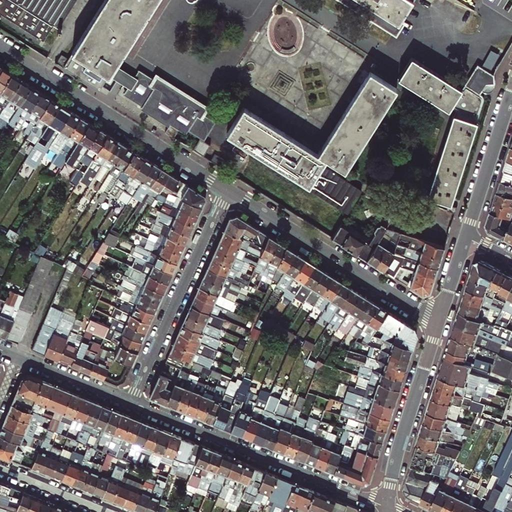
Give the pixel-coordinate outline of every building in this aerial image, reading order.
[(71,0),(0,0),(0,13),(43,40),(54,21),(57,23),(71,0)] [(103,0),(76,44),(71,52),(72,52),(67,59),(61,55),(56,62),(63,66),(62,67),(99,90),(108,75),(115,64),(155,0),(103,0)] [(404,23),(400,21),(398,24),(397,23),(393,29),(347,0),(336,0),(396,37),(404,23)] [(347,0),(393,29),(397,23),(398,24),(400,21),(413,0),(347,0)] [(452,0),(425,0),(424,3),(464,28),(474,13),(452,0)] [(494,48),(485,66),(499,73),(508,55),(494,48)] [(411,58),(398,78),(448,110),(450,107),(456,110),(454,116),(453,116),(427,198),(450,205),(476,123),(475,123),(483,100),(482,98),(481,94),(464,84),(461,89),(411,58)] [(108,75),(127,86),(129,83),(132,85),(135,81),(131,79),(133,75),(115,64),(108,75)] [(0,92),(12,73),(1,67),(0,69),(0,92)] [(138,69),(133,75),(131,79),(135,81),(132,85),(129,83),(127,86),(122,93),(141,105),(139,108),(169,126),(165,132),(174,137),(178,130),(187,135),(189,131),(199,138),(205,141),(217,123),(201,112),(203,110),(186,99),(188,96),(167,83),(165,86),(162,90),(155,85),(157,81),(138,69)] [(243,108),(226,134),(309,186),(349,211),(358,196),(361,192),(320,166),(325,159),(344,171),(396,89),(368,71),(316,153),(243,108)] [(22,80),(12,73),(0,92),(0,114),(4,107),(22,80)] [(0,126),(4,129),(31,86),(22,80),(4,107),(10,111),(6,118),(4,117),(0,123),(0,126)] [(165,86),(157,81),(155,85),(162,90),(165,86)] [(21,117),(25,119),(42,93),(31,86),(4,129),(0,135),(5,138),(13,125),(15,126),(21,117)] [(42,93),(25,119),(29,122),(24,132),(23,131),(17,141),(22,145),(26,138),(51,98),(42,93)] [(44,131),(61,104),(51,98),(26,138),(32,141),(35,136),(36,132),(38,128),(44,131)] [(51,144),(51,143),(71,111),(61,104),(44,131),(24,162),(30,165),(42,147),(43,148),(47,142),(51,144)] [(4,107),(0,114),(4,117),(6,118),(10,111),(4,107)] [(71,111),(51,143),(60,148),(65,141),(80,117),(71,111)] [(15,126),(19,129),(25,119),(21,117),(15,126)] [(89,123),(80,117),(65,141),(69,144),(62,156),(61,157),(66,160),(89,123)] [(29,122),(25,119),(19,129),(23,131),(24,132),(29,122)] [(89,123),(66,160),(72,164),(80,151),(84,154),(84,153),(100,129),(89,123)] [(84,172),(108,135),(100,129),(84,153),(89,156),(84,164),(80,170),(84,172)] [(117,140),(108,135),(84,172),(80,180),(89,185),(94,176),(102,164),(117,140)] [(209,144),(205,141),(199,138),(192,149),(203,155),(209,144)] [(109,172),(125,145),(117,140),(102,164),(107,167),(99,179),(94,188),(97,190),(99,188),(109,172)] [(65,141),(60,148),(57,153),(62,156),(69,144),(65,141)] [(60,148),(51,143),(51,144),(48,148),(57,153),(60,148)] [(110,188),(114,183),(134,151),(125,145),(109,172),(113,175),(103,190),(97,199),(102,202),(110,188)] [(79,161),(84,154),(80,151),(72,164),(75,167),(78,163),(79,161)] [(123,189),(143,157),(134,151),(114,183),(123,189)] [(84,153),(84,154),(79,161),(84,164),(89,156),(84,153)] [(214,154),(210,159),(222,167),(226,161),(214,154)] [(153,163),(143,157),(123,189),(132,195),(153,163)] [(162,169),(153,163),(132,195),(130,199),(139,204),(162,169)] [(102,164),(94,176),(99,179),(107,167),(102,164)] [(80,180),(84,172),(80,170),(78,169),(77,168),(69,181),(76,185),(80,180)] [(170,174),(162,169),(139,204),(134,212),(137,214),(146,201),(150,195),(155,197),(160,189),(170,174)] [(511,173),(505,171),(502,182),(511,185),(511,173)] [(113,175),(109,172),(99,188),(103,190),(113,175)] [(171,190),(178,179),(170,174),(160,189),(163,190),(165,187),(171,190)] [(174,192),(173,194),(201,207),(205,199),(204,195),(178,179),(171,190),(174,192)] [(498,194),(511,197),(511,185),(502,182),(498,194)] [(114,183),(110,188),(120,194),(123,189),(114,183)] [(347,214),(349,211),(309,186),(307,188),(347,214)] [(368,186),(364,197),(401,209),(404,198),(368,186)] [(155,197),(165,202),(197,216),(201,207),(173,194),(170,193),(163,190),(160,189),(155,197)] [(511,197),(498,194),(495,203),(511,208),(511,197)] [(146,201),(150,204),(155,197),(150,195),(146,201)] [(171,209),(168,214),(193,226),(197,216),(165,202),(163,205),(171,209)] [(511,208),(495,203),(492,213),(511,219),(511,208)] [(171,209),(163,205),(161,211),(168,214),(171,209)] [(164,224),(189,235),(193,226),(168,214),(161,211),(149,206),(147,209),(161,215),(167,218),(164,224)] [(364,235),(362,234),(360,235),(353,231),(351,232),(340,225),(332,238),(366,259),(380,238),(383,233),(385,229),(398,209),(391,207),(380,226),(376,224),(370,234),(368,234),(366,234),(364,235)] [(511,226),(511,219),(492,213),(488,225),(490,231),(505,239),(511,226)] [(167,218),(161,215),(158,221),(164,224),(167,218)] [(229,218),(224,230),(238,236),(241,231),(247,235),(256,241),(254,244),(263,247),(268,236),(237,216),(229,218)] [(185,244),(189,235),(164,224),(158,221),(156,220),(152,229),(185,244)] [(362,234),(343,222),(340,225),(351,232),(353,231),(360,235),(362,234)] [(138,234),(143,225),(138,223),(133,231),(138,234)] [(156,242),(181,253),(185,244),(152,229),(150,233),(158,236),(156,242)] [(385,229),(383,233),(390,238),(394,232),(385,229)] [(224,230),(220,239),(245,250),(253,254),(254,250),(247,247),(249,241),(244,239),(238,236),(224,230)] [(114,246),(119,236),(109,232),(103,241),(108,243),(114,246)] [(394,232),(390,238),(387,243),(388,243),(375,265),(383,270),(394,253),(395,249),(397,244),(400,233),(394,232)] [(148,238),(156,242),(158,236),(150,233),(148,238)] [(400,233),(397,244),(440,258),(444,247),(400,233)] [(156,242),(148,238),(142,236),(140,239),(145,241),(152,245),(150,250),(177,262),(181,253),(156,242)] [(262,275),(277,241),(268,236),(263,247),(261,252),(259,256),(257,262),(255,266),(253,270),(262,275)] [(388,243),(387,243),(380,238),(366,259),(375,265),(388,243)] [(216,248),(244,261),(249,263),(250,259),(242,255),(245,250),(220,239),(216,248)] [(108,243),(103,241),(97,250),(102,253),(103,253),(108,243)] [(152,245),(145,241),(143,247),(150,250),(152,245)] [(274,272),(285,247),(277,241),(262,275),(260,279),(264,281),(266,277),(269,270),(274,272)] [(135,244),(131,254),(172,273),(177,262),(150,250),(143,247),(135,244)] [(440,258),(397,244),(395,249),(406,253),(407,250),(412,251),(410,259),(437,267),(440,258)] [(295,253),(285,247),(274,272),(271,280),(270,281),(272,282),(275,278),(278,280),(295,253)] [(216,248),(212,258),(236,269),(240,270),(244,261),(216,248)] [(96,262),(102,253),(97,250),(91,260),(96,262)] [(253,254),(245,250),(242,255),(250,259),(253,254)] [(295,253),(278,280),(275,285),(273,288),(282,294),(286,288),(294,277),(305,259),(295,253)] [(405,268),(414,271),(434,277),(437,267),(410,259),(405,257),(394,253),(383,270),(393,276),(399,267),(405,268)] [(133,262),(136,263),(143,266),(141,271),(168,282),(172,273),(131,254),(129,259),(134,261),(133,262)] [(40,255),(37,262),(50,267),(52,261),(40,255)] [(212,258),(207,267),(247,285),(249,281),(242,278),(234,274),(236,269),(212,258)] [(303,282),(314,265),(305,259),(294,277),(297,278),(289,291),(292,292),(295,294),(303,282)] [(92,270),(96,262),(91,260),(86,267),(92,270)] [(471,278),(489,286),(490,282),(493,283),(500,270),(482,261),(475,263),(471,278)] [(37,262),(35,268),(47,273),(50,267),(37,262)] [(86,268),(76,263),(72,270),(79,273),(82,275),(86,268)] [(323,270),(314,265),(303,282),(306,284),(299,296),(304,300),(308,293),(311,288),(323,270)] [(134,267),(132,266),(129,273),(139,277),(141,271),(134,267)] [(86,267),(86,268),(82,275),(90,279),(94,271),(92,270),(86,267)] [(247,285),(207,267),(203,276),(228,287),(230,282),(240,287),(241,286),(258,294),(260,290),(256,289),(247,285)] [(398,279),(405,268),(399,267),(393,276),(398,279)] [(47,273),(35,268),(32,275),(44,280),(47,273)] [(240,270),(236,269),(234,274),(242,278),(245,272),(240,270)] [(271,280),(274,272),(269,270),(266,277),(271,280)] [(321,294),(332,276),(323,270),(311,288),(315,290),(312,296),(308,302),(313,305),(321,294)] [(500,270),(493,283),(492,287),(494,288),(493,290),(491,290),(490,292),(492,293),(491,295),(494,297),(494,295),(495,293),(499,295),(500,293),(509,275),(500,270)] [(163,293),(168,282),(141,271),(139,277),(129,273),(127,276),(163,293)] [(434,277),(414,271),(412,280),(409,280),(408,283),(410,284),(409,287),(422,295),(429,293),(434,277)] [(32,275),(29,281),(42,286),(44,280),(32,275)] [(137,285),(134,291),(159,303),(163,293),(127,276),(124,275),(122,278),(128,280),(137,285)] [(499,302),(505,304),(511,291),(511,276),(509,275),(500,293),(503,295),(499,302)] [(238,292),(228,287),(203,276),(199,286),(224,296),(226,291),(236,296),(243,299),(245,295),(238,292)] [(341,282),(332,276),(321,294),(324,296),(317,308),(323,311),(341,282)] [(297,278),(294,277),(286,288),(289,291),(297,278)] [(272,283),(275,285),(278,280),(275,278),(272,282),(270,281),(266,291),(268,292),(272,283)] [(489,286),(471,278),(467,289),(486,296),(493,299),(494,297),(491,295),(492,293),(490,292),(488,291),(489,286)] [(137,285),(128,280),(125,287),(134,291),(137,285)] [(258,284),(249,280),(249,281),(247,285),(256,289),(258,284)] [(27,288),(39,293),(42,286),(29,281),(27,288)] [(238,292),(240,287),(230,282),(228,287),(238,292)] [(350,288),(341,282),(323,311),(332,317),(335,311),(350,288)] [(132,295),(129,301),(154,313),(159,303),(134,291),(125,287),(118,284),(117,288),(132,295)] [(221,302),(224,296),(199,286),(195,295),(227,309),(237,314),(238,310),(231,307),(221,302)] [(27,288),(24,294),(36,299),(39,293),(27,288)] [(132,295),(117,288),(114,294),(117,296),(129,301),(132,295)] [(350,288),(335,311),(340,314),(336,320),(340,323),(359,293),(350,288)] [(467,289),(464,300),(489,310),(491,307),(493,308),(494,304),(485,300),(486,296),(467,289)] [(8,318),(14,306),(19,294),(9,290),(5,301),(0,312),(0,336),(5,338),(10,327),(13,321),(13,320),(8,318)] [(234,301),(236,296),(226,291),(224,296),(234,301)] [(503,309),(511,313),(511,291),(505,304),(503,309)] [(350,329),(353,323),(369,299),(359,293),(340,323),(350,329)] [(21,300),(34,306),(36,299),(24,294),(21,300)] [(324,296),(321,294),(313,305),(317,308),(324,296)] [(238,314),(237,314),(227,309),(195,295),(191,304),(215,315),(218,310),(223,312),(225,313),(236,318),(238,314)] [(122,303),(120,309),(150,322),(154,313),(129,301),(117,296),(115,300),(122,303)] [(234,301),(224,296),(221,302),(231,307),(234,301)] [(362,329),(377,305),(369,299),(353,323),(358,326),(354,332),(359,334),(362,329)] [(31,312),(34,306),(21,300),(18,307),(31,312)] [(489,310),(464,300),(460,311),(494,326),(495,324),(498,318),(493,315),(495,310),(492,309),(493,308),(491,307),(489,310)] [(498,301),(495,310),(493,315),(498,318),(503,309),(505,304),(499,302),(498,301)] [(218,320),(219,317),(215,315),(191,304),(187,314),(212,325),(214,318),(218,320)] [(387,311),(377,305),(362,329),(367,332),(363,337),(368,340),(371,336),(387,311)] [(16,314),(18,307),(14,306),(8,318),(13,320),(16,314)] [(16,314),(28,319),(31,312),(18,307),(16,314)] [(112,317),(116,319),(146,331),(150,322),(120,309),(116,307),(112,317)] [(340,314),(335,311),(332,317),(336,320),(340,314)] [(403,321),(387,311),(371,336),(377,337),(380,338),(382,334),(388,338),(387,340),(392,342),(392,340),(397,332),(396,331),(403,321)] [(511,331),(506,329),(495,324),(494,326),(460,311),(456,323),(479,333),(501,342),(511,346),(511,331)] [(76,317),(63,312),(55,330),(45,355),(58,360),(71,330),(75,320),(76,317)] [(25,326),(28,319),(16,314),(13,320),(13,321),(25,326)] [(217,333),(219,328),(212,325),(187,314),(182,323),(210,335),(214,338),(218,339),(220,335),(217,333)] [(219,328),(223,319),(221,317),(219,317),(218,320),(214,318),(212,325),(219,328)] [(91,319),(86,330),(104,337),(108,326),(91,319)] [(146,331),(116,319),(112,328),(142,341),(146,331)] [(80,323),(75,320),(71,330),(76,333),(80,323)] [(25,326),(13,321),(10,327),(22,332),(25,326)] [(413,327),(403,321),(396,331),(397,332),(392,340),(392,342),(411,348),(416,335),(413,327)] [(210,335),(182,323),(178,332),(203,343),(205,339),(207,340),(210,335)] [(456,323),(452,335),(497,354),(511,360),(511,353),(504,350),(504,349),(499,347),(477,338),(479,333),(456,323)] [(55,330),(42,325),(32,349),(45,355),(55,330)] [(104,337),(120,344),(137,351),(142,341),(112,328),(108,326),(104,337)] [(18,343),(22,332),(10,327),(5,338),(18,343)] [(77,333),(76,333),(71,330),(58,360),(71,366),(79,347),(72,345),(77,333)] [(178,332),(174,341),(210,358),(214,348),(210,346),(203,343),(178,332)] [(501,342),(479,333),(477,338),(499,347),(501,342)] [(83,357),(90,340),(91,336),(85,334),(79,347),(71,366),(89,373),(96,356),(101,345),(94,342),(91,350),(89,349),(86,358),(83,357)] [(210,346),(212,343),(214,338),(210,335),(207,340),(205,339),(203,343),(210,346)] [(497,354),(452,335),(445,357),(473,366),(492,372),(497,354)] [(387,340),(380,338),(377,337),(375,343),(382,345),(380,349),(408,358),(411,348),(392,342),(387,340)] [(94,342),(90,340),(83,357),(86,358),(89,349),(91,350),(94,342)] [(210,358),(174,341),(170,350),(184,357),(193,361),(202,365),(204,361),(211,364),(214,359),(210,358)] [(115,356),(132,364),(137,351),(120,344),(116,352),(115,356)] [(379,354),(377,359),(405,368),(408,358),(380,349),(374,347),(366,344),(364,350),(369,351),(379,354)] [(405,368),(377,359),(368,356),(348,350),(339,347),(336,346),(333,350),(346,354),(345,360),(359,364),(402,378),(405,368)] [(103,358),(96,356),(89,373),(103,379),(113,356),(115,356),(116,352),(113,350),(110,358),(105,356),(103,358)] [(180,368),(184,357),(170,350),(165,361),(180,368)] [(369,351),(368,356),(377,359),(379,354),(369,351)] [(511,360),(497,354),(492,372),(511,378),(511,360)] [(234,368),(238,359),(232,356),(228,365),(234,368)] [(445,357),(443,365),(439,377),(461,384),(493,394),(496,395),(498,387),(496,384),(488,382),(488,379),(470,373),(473,366),(445,357)] [(202,365),(193,361),(191,366),(200,370),(202,365)] [(356,374),(370,379),(399,388),(402,378),(359,364),(356,374)] [(209,374),(211,369),(202,365),(200,370),(209,374)] [(218,378),(220,373),(211,369),(209,374),(218,378)] [(178,373),(174,381),(165,403),(174,407),(186,379),(187,376),(178,373)] [(165,403),(174,381),(159,374),(149,397),(165,403)] [(12,403),(30,411),(42,380),(29,375),(22,378),(12,403)] [(184,411),(196,380),(187,376),(186,379),(174,407),(184,411)] [(229,393),(224,391),(212,422),(222,426),(237,389),(242,378),(236,376),(234,381),(234,380),(229,393)] [(439,377),(436,388),(473,399),(475,400),(479,401),(481,396),(491,399),(493,394),(461,384),(439,377)] [(225,389),(224,391),(229,393),(234,380),(229,378),(225,389)] [(399,388),(370,379),(368,388),(357,385),(356,387),(350,385),(348,391),(393,405),(399,388)] [(42,415),(45,406),(54,385),(42,380),(30,411),(35,413),(42,415)] [(205,384),(196,380),(184,411),(193,414),(205,384)] [(205,384),(193,414),(202,418),(215,388),(210,386),(210,384),(208,383),(207,385),(205,384)] [(45,406),(55,409),(63,389),(54,385),(45,406)] [(212,422),(224,391),(225,389),(216,385),(215,388),(202,418),(212,422)] [(261,387),(258,393),(254,404),(258,406),(265,388),(261,387)] [(251,438),(268,398),(271,390),(265,388),(258,406),(254,404),(241,434),(251,438)] [(338,394),(345,396),(347,390),(340,388),(338,394)] [(436,388),(432,398),(461,407),(476,411),(479,402),(479,401),(475,400),(474,403),(472,402),(473,399),(436,388)] [(57,427),(60,420),(71,392),(63,389),(55,409),(51,419),(49,423),(47,429),(55,432),(56,429),(57,427)] [(246,392),(237,389),(222,426),(230,430),(239,407),(246,392)] [(246,392),(239,407),(243,408),(248,397),(250,398),(253,391),(247,389),(246,392)] [(393,405),(348,391),(347,390),(345,396),(351,398),(351,399),(357,401),(355,406),(389,417),(393,405)] [(241,434),(254,404),(258,393),(253,391),(250,398),(248,397),(243,408),(239,407),(230,430),(241,434)] [(60,420),(70,425),(82,396),(71,392),(60,420)] [(76,437),(80,429),(91,400),(82,396),(70,425),(67,433),(66,436),(67,437),(75,440),(76,437)] [(272,446),(283,417),(278,415),(283,404),(283,402),(282,401),(284,397),(280,396),(277,405),(261,442),(272,446)] [(272,446),(283,451),(299,411),(304,398),(299,396),(295,406),(289,419),(283,417),(272,446)] [(270,399),(268,398),(251,438),(261,442),(277,405),(269,402),(270,399)] [(328,411),(333,399),(329,398),(329,399),(324,410),(328,411)] [(461,407),(432,398),(428,412),(456,421),(461,407)] [(87,441),(90,433),(101,404),(91,400),(80,429),(76,437),(75,440),(78,442),(85,445),(87,441)] [(348,417),(357,420),(385,429),(389,417),(355,406),(342,402),(338,414),(348,417)] [(8,412),(31,422),(35,413),(30,411),(12,403),(8,412)] [(288,406),(283,417),(289,419),(295,406),(289,403),(288,406)] [(95,449),(100,437),(111,409),(101,404),(90,433),(87,441),(85,445),(88,446),(93,448),(95,449)] [(288,406),(283,404),(278,415),(283,417),(288,406)] [(107,447),(110,441),(121,412),(111,409),(100,437),(106,439),(103,446),(104,447),(102,452),(105,453),(107,447)] [(325,422),(329,411),(328,411),(324,410),(320,421),(325,422)] [(292,455),(303,427),(298,425),(301,416),(303,412),(299,411),(283,451),(292,455)] [(47,429),(43,427),(31,422),(8,412),(3,424),(31,435),(33,436),(36,429),(45,433),(47,429)] [(117,451),(120,445),(131,417),(121,412),(110,441),(117,444),(112,456),(113,456),(115,457),(117,451)] [(457,422),(456,421),(428,412),(424,423),(466,436),(469,430),(459,426),(456,426),(457,422)] [(304,460),(316,430),(310,428),(313,421),(310,420),(311,418),(311,417),(312,414),(309,413),(307,419),(303,427),(292,455),(304,460)] [(307,419),(301,416),(298,425),(303,427),(307,419)] [(47,429),(49,423),(51,419),(46,417),(43,427),(47,429)] [(126,458),(128,453),(141,420),(131,417),(120,445),(126,447),(121,460),(125,461),(126,458)] [(348,417),(345,423),(355,426),(357,420),(348,417)] [(320,421),(311,418),(310,420),(313,421),(310,428),(316,430),(317,428),(320,421)] [(137,453),(139,453),(151,425),(141,420),(128,453),(136,456),(137,453)] [(385,429),(357,420),(355,426),(345,423),(345,424),(338,422),(337,427),(346,430),(350,431),(382,441),(385,429)] [(466,436),(424,423),(421,433),(452,443),(453,438),(464,441),(466,436)] [(27,445),(31,435),(3,424),(0,431),(0,433),(26,445),(27,445)] [(148,460),(149,456),(161,429),(151,425),(139,453),(138,456),(138,457),(137,459),(135,462),(134,465),(138,467),(144,469),(146,464),(148,460)] [(313,463),(326,432),(317,428),(316,430),(304,460),(313,463)] [(39,450),(44,452),(51,435),(56,437),(58,433),(55,432),(47,429),(45,433),(42,440),(39,450)] [(149,456),(159,460),(170,432),(161,429),(149,456)] [(324,468),(334,442),(328,439),(330,433),(327,431),(326,432),(313,463),(324,468)] [(347,439),(344,444),(354,447),(361,450),(377,455),(382,441),(350,431),(347,439)] [(165,465),(170,467),(181,437),(170,432),(159,460),(157,464),(156,468),(155,471),(154,473),(158,475),(159,470),(162,471),(165,465)] [(0,444),(22,453),(26,445),(0,433),(0,444)] [(65,444),(66,441),(67,437),(66,436),(58,433),(56,437),(55,440),(65,444)] [(334,442),(337,435),(330,433),(328,439),(334,442)] [(421,433),(417,445),(457,457),(460,450),(450,447),(452,443),(421,433)] [(511,433),(494,474),(508,480),(511,470),(511,433)] [(179,461),(186,464),(194,442),(181,437),(170,467),(167,478),(166,480),(169,481),(172,479),(177,467),(179,461)] [(333,472),(344,444),(347,439),(343,438),(340,444),(334,442),(324,468),(333,472)] [(186,464),(193,467),(202,445),(194,442),(186,464)] [(0,455),(21,464),(25,454),(22,453),(0,444),(0,455)] [(349,460),(354,447),(344,444),(333,472),(342,475),(347,465),(349,460)] [(195,491),(212,450),(202,445),(193,467),(191,473),(185,487),(195,491)] [(457,457),(417,445),(413,457),(434,464),(431,473),(435,474),(447,478),(453,465),(457,457)] [(72,485),(82,489),(92,465),(92,463),(87,461),(93,448),(88,446),(79,466),(72,485)] [(51,476),(61,481),(69,462),(68,462),(70,457),(72,452),(63,449),(59,458),(51,476)] [(31,468),(42,473),(49,454),(44,452),(39,450),(35,458),(31,468)] [(207,491),(222,454),(212,450),(195,491),(205,495),(207,491)] [(377,455),(361,450),(356,463),(355,468),(347,465),(342,475),(362,483),(369,481),(377,455)] [(42,473),(51,476),(59,458),(49,454),(42,473)] [(109,466),(111,461),(113,456),(112,456),(108,454),(107,454),(105,458),(103,463),(109,466)] [(207,491),(218,495),(233,458),(222,454),(207,491)] [(157,464),(159,460),(149,456),(148,460),(157,464)] [(413,457),(411,466),(431,473),(434,464),(413,457)] [(221,499),(227,502),(243,462),(233,458),(218,495),(214,504),(218,505),(221,499)] [(355,468),(356,463),(349,460),(347,465),(355,468)] [(177,467),(184,470),(186,464),(179,461),(177,467)] [(61,481),(72,485),(79,466),(69,462),(61,481)] [(237,506),(240,499),(253,466),(243,462),(227,502),(237,506)] [(92,493),(103,498),(110,479),(104,477),(109,466),(103,463),(102,465),(99,474),(100,475),(92,493)] [(100,475),(99,474),(102,465),(100,464),(99,467),(92,465),(82,489),(92,493),(100,475)] [(184,470),(191,473),(193,467),(186,464),(184,470)] [(453,465),(447,478),(442,489),(432,510),(437,511),(442,511),(451,494),(457,481),(454,480),(459,468),(453,465)] [(240,499),(252,504),(265,471),(253,466),(240,499)] [(431,473),(411,466),(408,474),(423,479),(432,481),(432,480),(435,474),(431,473)] [(120,483),(119,483),(124,471),(114,467),(110,479),(103,498),(113,502),(120,483)] [(155,483),(156,480),(158,475),(154,473),(149,471),(146,476),(149,478),(148,481),(155,483)] [(263,492),(268,494),(276,476),(265,471),(252,504),(249,509),(254,511),(256,509),(263,492)] [(408,474),(406,482),(419,486),(423,479),(408,474)] [(165,483),(166,480),(167,478),(160,476),(158,475),(156,480),(165,483)] [(280,511),(293,483),(276,476),(268,494),(267,497),(268,498),(269,500),(274,502),(275,504),(271,506),(268,511),(280,511)] [(423,479),(419,486),(413,500),(421,504),(432,481),(423,479)] [(432,480),(432,481),(421,504),(432,510),(442,489),(437,487),(439,483),(432,480)] [(451,494),(442,511),(453,511),(463,492),(465,490),(465,489),(468,490),(470,486),(467,485),(467,484),(467,483),(464,482),(463,484),(457,481),(451,494)] [(7,493),(11,494),(13,488),(0,482),(0,493),(6,495),(7,493)] [(419,486),(406,482),(403,490),(406,497),(413,500),(419,486)] [(113,502),(123,506),(130,487),(129,487),(120,483),(113,502)] [(292,511),(304,487),(293,483),(280,511),(292,511)] [(478,500),(472,497),(470,503),(464,511),(476,511),(479,507),(488,485),(483,483),(478,497),(478,500)] [(473,487),(467,484),(467,485),(470,486),(468,490),(465,489),(465,490),(471,493),(473,487)] [(504,511),(506,508),(503,506),(510,488),(505,486),(503,491),(493,511),(504,511)] [(123,506),(133,510),(140,491),(130,487),(123,506)] [(195,491),(185,487),(183,491),(194,496),(195,491)] [(304,511),(314,491),(304,487),(292,511),(304,511)] [(483,509),(479,507),(476,511),(493,511),(503,491),(493,487),(483,509)] [(6,495),(16,499),(19,491),(13,488),(11,494),(7,493),(6,495)] [(133,510),(137,511),(143,511),(150,495),(140,491),(133,510)] [(205,495),(195,491),(194,496),(203,500),(205,495)] [(316,511),(324,495),(314,491),(304,511),(316,511)] [(26,511),(33,496),(22,492),(19,500),(16,508),(15,511),(14,511),(26,511)] [(463,492),(453,511),(464,511),(470,503),(472,497),(463,492)] [(0,503),(16,508),(19,500),(16,499),(6,495),(0,493),(0,503)] [(154,511),(157,505),(159,499),(150,495),(143,511),(154,511)] [(328,511),(334,499),(324,495),(316,511),(328,511)] [(38,511),(43,500),(33,496),(26,511),(38,511)] [(268,498),(267,497),(261,511),(268,511),(271,506),(275,504),(274,502),(269,500),(268,498)] [(342,511),(343,511),(346,504),(334,499),(328,511),(342,511)] [(50,511),(53,504),(43,500),(38,511),(50,511)] [(14,511),(15,511),(16,508),(0,503),(0,511),(14,511)]
